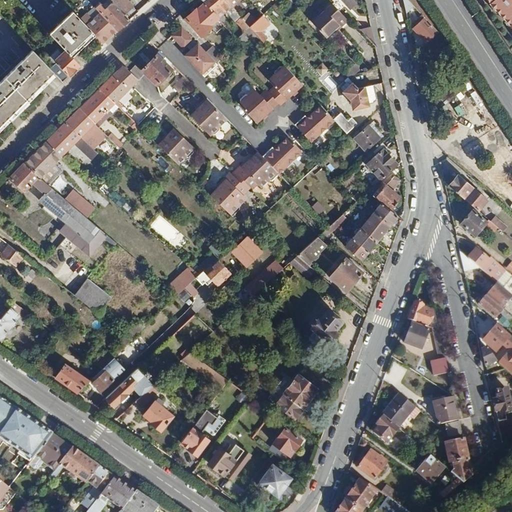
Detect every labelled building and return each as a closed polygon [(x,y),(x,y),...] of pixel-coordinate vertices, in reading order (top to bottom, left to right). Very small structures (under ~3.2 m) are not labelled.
[(126,0),(111,0),(112,1),(124,13),(131,5),(126,0)] [(199,0),(204,4),(216,18),(221,24),(225,21),(220,16),(225,11),(234,21),(240,16),(230,6),(224,0),(199,0)] [(414,7),(407,0),(402,0),(406,13),(414,7)] [(511,0),(487,0),(494,7),(493,8),(507,23),(509,22),(511,26),(511,0)] [(128,18),(124,13),(112,1),(103,9),(98,4),(95,8),(100,13),(116,30),(128,18)] [(194,10),(184,19),(200,36),(210,27),(209,25),(216,18),(204,4),(196,12),(194,10)] [(332,5),(311,23),(325,39),(338,27),(339,29),(347,22),(332,5)] [(96,36),(86,26),(72,11),(49,33),(66,50),(73,58),(96,36)] [(116,30),(100,13),(86,26),(96,36),(103,43),(116,30)] [(249,15),(243,21),(248,26),(254,21),(249,15)] [(260,15),(254,21),(248,26),(262,42),(265,39),(259,32),(268,24),(260,15)] [(438,32),(423,16),(417,21),(419,23),(413,29),(426,43),(438,32)] [(180,26),(170,35),(183,49),(189,44),(192,48),(183,56),(202,77),(216,65),(213,63),(204,52),(180,26)] [(370,27),(359,31),(374,47),(370,27)] [(210,47),(204,52),(213,63),(219,57),(210,47)] [(49,69),(31,49),(20,60),(0,81),(0,126),(10,116),(38,87),(43,82),(53,72),(49,69)] [(73,58),(66,50),(54,62),(55,63),(68,76),(79,65),(73,58)] [(156,56),(141,71),(154,84),(156,86),(171,71),(156,56)] [(323,62),(316,69),(322,76),(330,69),(323,62)] [(111,75),(97,89),(113,104),(137,80),(122,65),(111,75)] [(274,74),(270,78),(288,98),(301,85),(284,65),(282,67),(279,66),(274,72),(274,74)] [(178,93),(189,82),(182,75),(171,86),(178,93)] [(357,89),(347,77),(343,80),(349,88),(344,92),(351,100),(351,108),(355,109),(363,107),(363,105),(371,103),(376,99),(372,85),(357,89)] [(275,87),(269,92),(278,103),(279,105),(288,98),(270,78),(268,79),(275,87)] [(97,89),(78,109),(94,124),(113,104),(97,89)] [(245,94),(244,96),(254,106),(269,92),(266,90),(260,95),(254,89),(248,94),(245,94)] [(254,106),(244,96),(240,99),(240,102),(238,104),(255,123),(278,103),(269,92),(254,106)] [(194,104),(186,111),(210,136),(211,134),(215,134),(218,131),(218,127),(225,120),(205,98),(196,106),(194,104)] [(334,120),(333,120),(320,106),(306,118),(319,133),(334,120)] [(78,109),(65,122),(81,136),(93,147),(106,135),(94,124),(78,109)] [(340,113),(333,120),(334,120),(346,134),(356,124),(350,118),(347,121),(340,113)] [(310,142),(319,133),(306,118),(304,115),(294,124),(310,142)] [(65,122),(45,142),(61,157),(74,144),(81,136),(65,122)] [(161,128),(150,139),(171,159),(178,152),(182,152),(186,148),(185,144),(186,144),(168,126),(163,131),(161,128)] [(379,138),(368,126),(353,139),(365,151),(379,138)] [(118,148),(123,143),(113,132),(108,136),(118,148)] [(93,147),(81,136),(74,144),(99,166),(106,159),(93,147)] [(271,147),(262,157),(278,174),(301,151),(288,137),(274,149),(271,147)] [(45,142),(23,164),(40,178),(61,157),(45,142)] [(367,164),(380,179),(381,178),(396,164),(383,150),(367,164)] [(247,158),(235,169),(253,187),(259,182),(262,186),(269,179),(272,182),(279,175),(278,174),(262,157),(257,152),(249,160),(247,158)] [(104,234),(40,178),(23,164),(9,179),(25,192),(32,184),(44,194),(38,201),(61,220),(53,230),(84,257),(104,234)] [(227,175),(216,186),(218,188),(209,197),(220,206),(226,200),(228,202),(236,195),(239,198),(245,192),(227,175)] [(382,203),(389,210),(399,198),(391,191),(398,181),(391,175),(385,182),(381,178),(380,179),(367,191),(382,203)] [(456,176),(447,187),(477,211),(485,201),(456,176)] [(339,196),(331,204),(338,211),(346,203),(339,196)] [(487,205),(498,214),(502,208),(492,200),(487,205)] [(382,203),(374,212),(389,225),(396,216),(389,210),(382,203)] [(487,221),(472,209),(460,223),(475,236),(487,221)] [(374,212),(360,229),(375,242),(389,225),(374,212)] [(342,213),(322,232),(333,241),(336,238),(330,233),(347,217),(342,213)] [(497,215),(492,220),(502,231),(507,226),(497,215)] [(375,242),(360,229),(345,247),(360,259),(375,242)] [(233,269),(238,273),(266,247),(253,234),(233,253),(241,261),(233,269)] [(317,236),(309,243),(318,252),(326,244),(317,236)] [(318,252),(309,243),(297,255),(310,267),(321,254),(318,252)] [(17,266),(25,256),(9,244),(2,254),(17,266)] [(475,249),(467,259),(479,270),(494,282),(499,276),(485,264),(488,260),(475,249)] [(467,259),(459,253),(464,273),(479,270),(467,259)] [(310,267),(297,255),(289,261),(307,277),(313,270),(310,267)] [(511,263),(504,256),(499,262),(509,270),(511,265),(511,263)] [(246,286),(256,297),(286,269),(276,259),(246,286)] [(215,260),(194,280),(200,286),(208,278),(216,287),(229,275),(215,260)] [(344,260),(336,268),(353,283),(361,275),(344,260)] [(353,283),(336,268),(328,277),(345,292),(353,283)] [(85,278),(72,295),(83,304),(97,287),(85,278)] [(511,297),(496,283),(485,296),(501,310),(511,297)] [(188,286),(183,290),(191,298),(196,294),(188,286)] [(501,310),(485,296),(477,305),(496,320),(503,312),(501,310)] [(413,303),(407,320),(426,327),(431,311),(422,308),(423,306),(413,303)] [(2,317),(0,319),(0,340),(17,321),(14,320),(19,314),(14,311),(17,307),(13,304),(2,317)] [(324,311),(310,327),(327,343),(336,333),(331,328),(336,322),(324,311)] [(511,317),(504,313),(500,320),(510,326),(511,322),(511,317)] [(511,370),(511,338),(486,317),(482,321),(493,330),(485,339),(498,350),(504,344),(511,350),(498,365),(503,369),(509,374),(511,370)] [(427,330),(410,324),(403,342),(420,349),(427,330)] [(439,335),(433,330),(439,359),(430,361),(433,376),(448,373),(439,335)] [(124,335),(118,342),(123,347),(131,340),(124,335)] [(491,348),(481,351),(485,366),(495,362),(491,348)] [(94,366),(100,371),(113,359),(105,353),(94,366)] [(226,380),(188,353),(181,360),(219,389),(226,380)] [(100,371),(92,379),(94,381),(92,383),(100,392),(124,370),(113,358),(113,359),(100,371)] [(64,365),(54,379),(76,394),(89,382),(64,365)] [(140,397),(152,386),(141,374),(140,375),(135,370),(104,399),(112,407),(132,389),(140,397)] [(404,372),(396,384),(416,396),(423,384),(404,372)] [(298,376),(276,407),(294,421),(303,410),(305,411),(308,412),(312,407),(311,404),(309,402),(317,390),(298,376)] [(155,384),(152,386),(140,397),(134,403),(139,408),(160,389),(155,384)] [(254,385),(246,395),(248,396),(253,400),(260,389),(254,385)] [(506,389),(498,391),(500,399),(493,401),(497,422),(506,420),(504,412),(511,410),(506,389)] [(399,395),(382,415),(397,428),(414,407),(399,395)] [(163,401),(158,397),(142,415),(151,422),(150,423),(160,431),(173,416),(160,404),(163,401)] [(453,397),(434,401),(440,424),(458,419),(453,397)] [(0,434),(2,436),(0,439),(31,459),(33,456),(51,434),(0,399),(0,434)] [(216,418),(205,410),(180,443),(196,454),(206,440),(199,435),(203,429),(207,423),(210,425),(216,418)] [(382,418),(376,425),(377,427),(372,432),(385,444),(397,430),(382,418)] [(459,422),(447,424),(450,437),(462,434),(459,422)] [(286,424),(268,450),(271,452),(282,460),(291,448),(294,450),(303,436),(286,424)] [(70,448),(51,434),(33,456),(52,471),(70,448)] [(406,435),(403,439),(409,445),(412,441),(406,435)] [(463,440),(445,444),(449,463),(452,462),(467,459),(463,440)] [(248,457),(233,446),(225,456),(217,450),(207,464),(224,477),(224,476),(230,481),(248,457)] [(85,483),(97,466),(70,448),(52,471),(47,478),(51,481),(61,468),(84,484),(85,483)] [(385,462),(370,451),(357,468),(373,479),(385,462)] [(441,466),(427,455),(414,470),(429,481),(441,466)] [(471,476),(467,459),(452,462),(453,466),(449,471),(456,477),(461,481),(462,483),(471,476)] [(271,465),(255,487),(261,491),(264,487),(273,494),(279,493),(289,479),(271,465)] [(113,477),(97,466),(85,483),(100,493),(113,477)] [(133,491),(113,477),(100,493),(85,511),(97,511),(107,501),(119,510),(133,491)] [(456,477),(438,494),(443,497),(461,481),(456,477)] [(360,511),(374,492),(358,480),(335,511),(360,511)] [(0,497),(8,488),(0,481),(0,497)] [(386,488),(382,494),(386,497),(399,506),(403,500),(386,488)] [(153,511),(157,507),(133,491),(119,510),(117,511),(153,511)] [(407,511),(399,506),(386,497),(378,508),(383,511),(407,511)]
